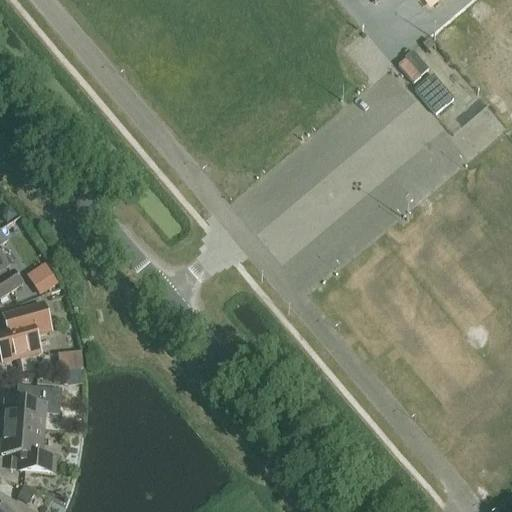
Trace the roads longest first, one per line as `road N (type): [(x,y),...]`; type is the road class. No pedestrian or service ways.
road 1 (residential): [(478,511),(45,0)]
road 2 (tertiary): [(354,511),(0,99)]
